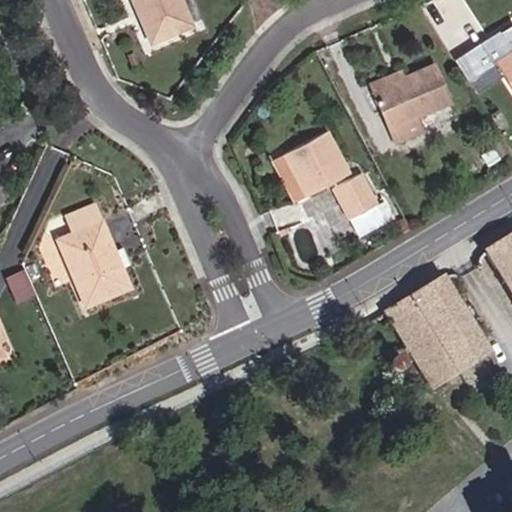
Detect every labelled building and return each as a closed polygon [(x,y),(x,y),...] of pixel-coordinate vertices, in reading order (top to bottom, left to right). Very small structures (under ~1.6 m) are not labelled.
[(136,0),(141,10),(147,8),(156,30),(188,17),(181,0),(136,0)] [(147,8),(141,10),(151,32),(156,30),(147,8)] [(501,39),(469,58),(483,81),(498,71),(511,94),(511,29),(510,26),(498,34),(501,39)] [(501,39),(498,34),(451,62),(468,90),(483,81),(469,58),(501,39)] [(429,65),(400,78),(370,92),(392,142),(417,130),(411,117),(446,101),(429,65)] [(370,92),(400,78),(396,70),(367,83),(370,92)] [(321,134),(282,155),(305,199),(343,175),(321,134)] [(357,178),(331,192),(347,223),(374,209),(357,178)] [(84,306),(127,288),(90,204),(64,215),(71,235),(57,241),(84,306)] [(374,209),(347,223),(356,239),(382,225),(374,209)] [(511,240),(509,236),(483,253),(511,300),(511,240)] [(25,267),(6,275),(17,300),(36,292),(25,267)] [(482,354),(437,281),(384,313),(429,387),(482,354)]
